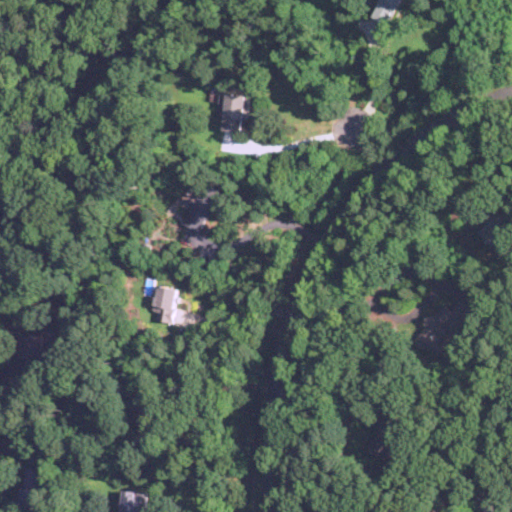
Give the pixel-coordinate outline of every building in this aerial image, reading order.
[(380,0),(400,0),(388,23),(373,14),(380,0)] [(248,132),(253,93),(229,90),(225,129),(248,132)] [(185,224),(204,232),(221,191),(202,183),(185,224)] [(483,232),(497,244),(511,227),(511,219),(502,210),(483,232)] [(182,287),(160,282),(153,317),(175,322),(182,287)] [(456,309),(441,300),(417,344),(444,359),(474,305),(462,299),(456,309)] [(49,333),(27,331),(23,371),(45,373),(49,333)] [(161,387),(140,385),(136,423),(158,424),(161,387)] [(372,450),(396,459),(412,421),(387,411),(372,450)] [(46,466),(25,466),(25,505),(46,505),(46,466)] [(122,511),(152,511),(153,510),(144,509),(147,490),(126,487),(122,511)]
